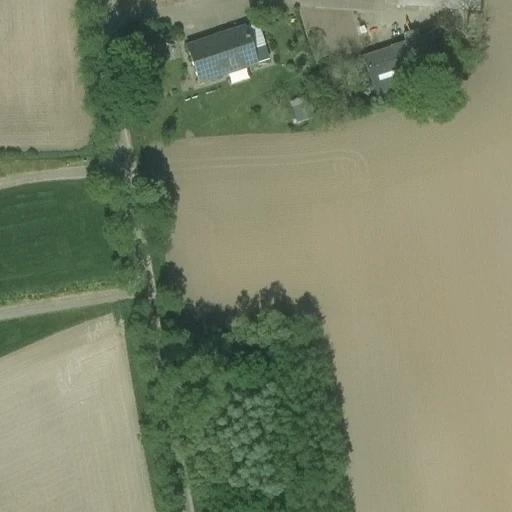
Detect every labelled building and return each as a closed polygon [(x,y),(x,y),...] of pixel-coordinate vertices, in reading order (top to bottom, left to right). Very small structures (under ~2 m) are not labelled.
[(478,13),(479,0),(395,0),(395,8),(478,13)] [(198,86),(256,67),(255,65),(251,50),(243,28),(185,48),(198,86)] [(375,99),(434,79),(421,39),(361,59),(375,99)] [(251,50),(255,65),(269,60),(264,46),(251,50)] [(311,105),(291,112),(296,127),(316,120),(311,105)]
